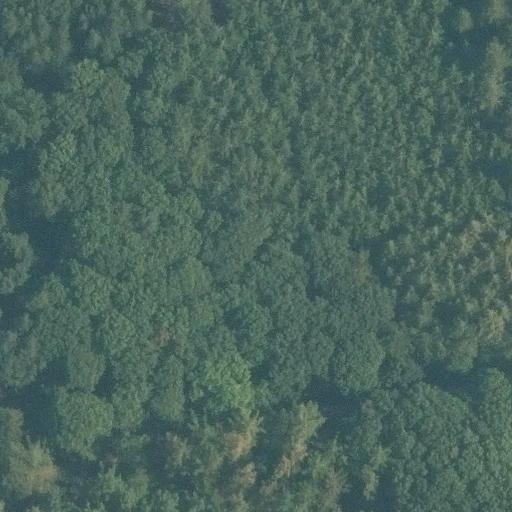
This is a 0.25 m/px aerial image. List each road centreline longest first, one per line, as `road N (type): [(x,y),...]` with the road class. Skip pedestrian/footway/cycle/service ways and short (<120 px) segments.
road 1 (track): [(511,393),(85,470)]
road 2 (track): [(117,464),(0,132)]
